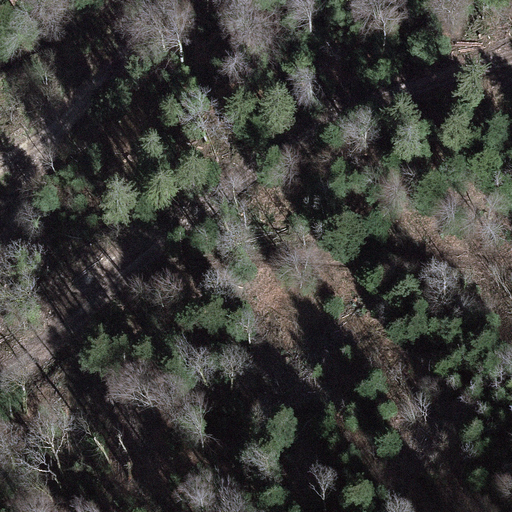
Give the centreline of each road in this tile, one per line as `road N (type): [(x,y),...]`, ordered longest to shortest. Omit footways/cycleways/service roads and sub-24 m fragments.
road 1 (track): [(0,374),(252,169),(377,99),(511,54)]
road 2 (track): [(0,249),(56,127),(161,0)]
